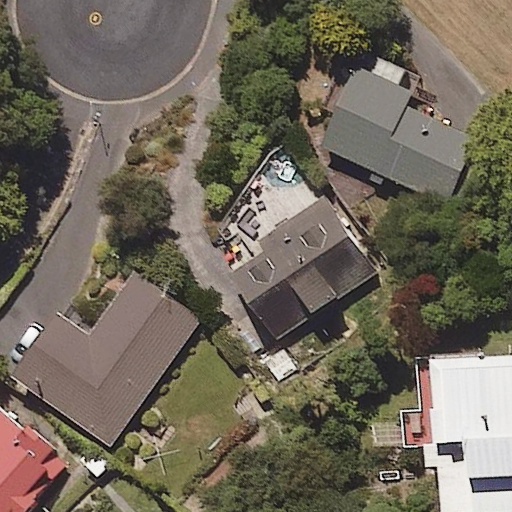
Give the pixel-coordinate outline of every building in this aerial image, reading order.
[(422,70),(367,42),(320,137),(446,201),(480,134),(409,98),(422,70)] [(352,227),(295,151),(224,204),(258,250),(233,270),(282,336),(342,291),(315,255),(352,227)] [(205,314),(138,265),(93,328),(34,286),(0,333),(0,357),(114,440),(205,314)] [(511,346),(420,348),(421,398),(404,398),(404,417),(374,417),(374,444),(428,443),(429,460),(442,460),(443,507),(511,506),(511,346)] [(23,511),(71,460),(0,393),(0,511),(9,511),(15,507),(19,511),(23,511)]
